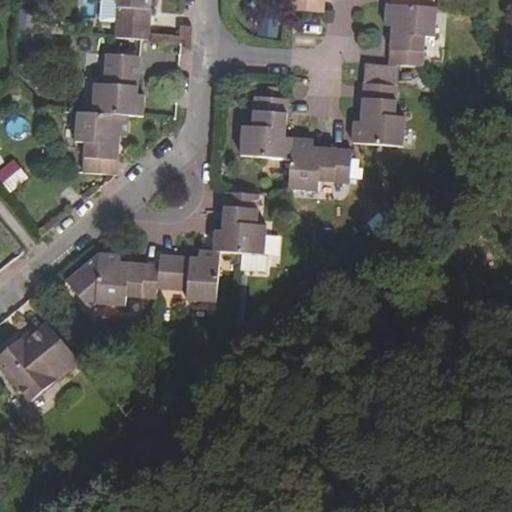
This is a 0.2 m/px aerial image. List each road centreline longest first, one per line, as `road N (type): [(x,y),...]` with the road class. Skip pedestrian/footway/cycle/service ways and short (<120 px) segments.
road 1 (residential): [(0,300),(193,140),(203,49)]
road 2 (residential): [(330,62),(203,49)]
